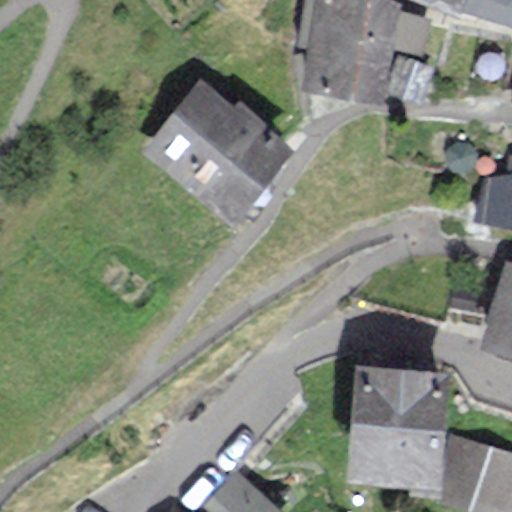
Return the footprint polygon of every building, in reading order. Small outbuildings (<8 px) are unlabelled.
[(397,2),(386,0),(324,0),(309,84),(381,97),(390,46),(421,52),(427,19),(395,13),(397,2)] [(511,0),(463,0),(462,4),(511,16),(511,0)] [(201,86),(153,150),(241,214),(288,150),(201,86)] [(511,175),(487,176),(473,228),(511,234),(511,175)] [(511,289),(494,351),(511,356),(511,289)] [(437,382),(366,382),(366,475),(437,475),(437,382)] [(511,473),(511,455),(458,435),(453,493),(494,505),(511,473)] [(275,511),(238,476),(202,511),(275,511)]
